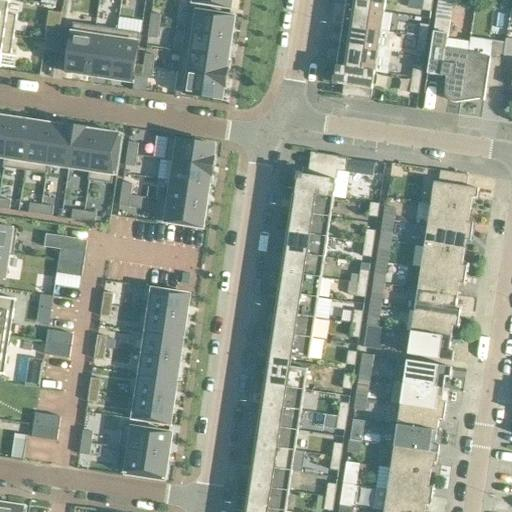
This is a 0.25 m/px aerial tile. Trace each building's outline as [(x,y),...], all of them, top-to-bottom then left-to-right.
[(0,0),(0,33),(14,35),(17,15),(8,14),(9,2),(10,2),(10,1),(0,0)] [(194,0),(194,3),(231,9),(232,0),(194,0)] [(347,0),(346,6),(351,7),(384,12),(386,0),(347,0)] [(413,0),(412,9),(422,11),(424,0),(413,0)] [(424,0),(422,11),(431,12),(433,0),(424,0)] [(351,7),(346,6),(345,16),(343,26),(381,32),(384,12),(351,7)] [(188,10),(185,32),(194,33),(194,32),(232,37),(235,17),(188,10)] [(151,14),(150,26),(159,27),(161,15),(151,14)] [(436,18),(433,36),(428,74),(447,77),(446,90),(446,91),(446,92),(446,93),(446,94),(446,95),(446,96),(447,97),(448,99),(449,100),(451,102),(453,102),(455,103),(457,103),(458,103),(461,102),(468,54),(446,50),(448,38),(451,21),(436,18)] [(61,27),(57,52),(69,54),(66,72),(88,76),(96,27),(74,23),(73,29),(61,27)] [(420,24),(418,38),(427,39),(429,26),(420,24)] [(158,39),(159,27),(150,26),(148,38),(158,39)] [(342,37),(340,47),(345,47),(378,52),(390,54),(393,34),(381,32),(343,26),(342,37)] [(96,27),(88,76),(110,79),(118,30),(96,27)] [(46,40),(58,42),(59,32),(47,30),(46,40)] [(118,30),(110,79),(133,82),(133,77),(135,65),(140,33),(118,30)] [(185,32),(182,50),(191,51),(191,52),(229,58),(232,37),(194,32),(194,33),(185,32)] [(0,33),(0,67),(0,66),(15,68),(17,56),(11,56),(14,35),(0,33)] [(416,51),(425,53),(427,39),(418,38),(416,51)] [(511,87),(511,39),(507,39),(506,44),(500,85),(511,87)] [(56,52),(58,42),(46,40),(44,50),(56,52)] [(468,54),(461,102),(484,99),(483,101),(485,101),(487,88),(487,83),(500,85),(506,44),(493,42),(491,57),(468,54)] [(345,47),(340,47),(337,67),(375,73),(387,74),(390,54),(378,52),(345,47)] [(182,50),(179,72),(228,79),(229,68),(230,63),(228,62),(228,58),(191,52),(191,51),(182,50)] [(145,54),(144,66),(153,68),(155,56),(145,54)] [(135,65),(133,77),(142,78),(152,79),(153,68),(144,66),(135,65)] [(414,65),(412,79),(421,80),(423,66),(414,65)] [(371,100),(375,73),(337,67),(334,84),(346,86),(344,95),(371,100)] [(179,72),(175,93),(222,100),(224,88),(226,88),(228,79),(179,72)] [(410,93),(419,95),(421,80),(412,79),(410,93)] [(6,158),(11,119),(0,116),(0,157),(4,158),(6,158)] [(4,158),(3,168),(25,171),(33,122),(11,119),(6,158),(4,158)] [(33,122),(25,171),(48,174),(49,165),(48,165),(54,125),(33,122)] [(54,125),(48,165),(49,165),(70,168),(76,126),(64,124),(58,123),(57,126),(54,125)] [(76,126),(70,168),(90,171),(91,171),(97,131),(93,131),(93,129),(88,128),(76,126)] [(90,171),(88,181),(112,184),(113,175),(116,175),(122,135),(119,135),(97,131),(91,171),(90,171)] [(168,138),(165,161),(175,162),(175,161),(215,167),(216,158),(214,157),(215,146),(168,138)] [(127,154),(137,156),(139,144),(129,142),(127,154)] [(299,174),(296,194),(334,200),(334,197),(338,171),(346,173),(346,172),(348,159),(348,158),(318,153),(315,167),(311,166),(310,176),(308,176),(299,174)] [(135,167),(137,156),(127,154),(126,166),(135,167)] [(175,162),(172,181),(209,187),(211,177),(213,178),(215,167),(175,161),(175,162)] [(366,161),(364,175),(373,176),(375,163),(366,161)] [(435,182),(431,205),(471,210),(473,198),(478,199),(479,189),(467,187),(469,175),(441,171),(439,183),(435,182)] [(169,200),(169,201),(206,207),(209,187),(172,181),(169,200)] [(121,194),(131,196),(133,184),(123,183),(121,194)] [(129,208),(131,196),(121,194),(120,206),(129,208)] [(296,194),(293,214),(297,215),(331,220),(334,200),(296,194)] [(11,200),(0,198),(0,208),(10,210),(11,200)] [(159,199),(156,221),(203,228),(206,207),(169,201),(169,200),(159,199)] [(30,203),(29,213),(41,215),(42,205),(30,203)] [(378,218),(380,204),(371,203),(369,216),(378,218)] [(42,205),(41,215),(52,217),(54,207),(42,205)] [(469,223),(471,210),(431,205),(428,226),(472,233),(474,224),(469,223)] [(384,219),(394,221),(395,209),(386,207),(384,219)] [(83,221),(85,212),(73,210),(72,220),(83,221)] [(97,213),(85,212),(83,221),(95,223),(97,213)] [(297,215),(293,214),(291,222),(290,234),(328,240),(331,220),(297,215)] [(381,241),(390,242),(394,221),(384,219),(381,241)] [(0,252),(9,253),(9,255),(14,255),(18,229),(0,226),(0,252)] [(471,241),(472,233),(428,226),(425,247),(464,253),(466,241),(471,241)] [(367,230),(365,243),(374,245),(376,231),(367,230)] [(47,234),(45,247),(61,250),(59,261),(84,265),(88,240),(47,234)] [(288,242),(287,254),(291,254),(325,259),(328,240),(290,234),(288,242)] [(377,262),(387,263),(390,242),(381,241),(377,262)] [(374,245),(365,243),(363,257),(372,258),(374,245)] [(463,266),(464,253),(425,247),(422,269),(466,275),(467,266),(463,266)] [(0,252),(0,277),(6,278),(9,255),(9,253),(0,252)] [(291,254),(287,254),(285,262),(284,273),(322,279),(325,259),(291,254)] [(59,261),(57,273),(82,277),(84,265),(59,261)] [(374,283),(384,285),(387,263),(377,262),(374,283)] [(465,284),(466,275),(422,269),(418,290),(458,296),(460,283),(465,284)] [(361,270),(359,283),(368,285),(370,271),(361,270)] [(282,282),(281,293),(285,294),(319,299),(322,279),(284,273),(282,282)] [(368,285),(359,283),(357,297),(366,298),(368,285)] [(371,305),(381,306),(384,285),(374,283),(371,305)] [(153,289),(149,312),(187,317),(190,295),(153,289)] [(456,308),(458,296),(418,290),(415,311),(460,318),(461,309),(456,308)] [(104,293),(102,305),(112,306),(114,294),(104,293)] [(285,294),(281,293),(279,302),(278,313),(316,319),(319,299),(285,294)] [(41,295),(39,306),(52,308),(54,297),(41,295)] [(0,335),(10,337),(15,300),(16,300),(16,299),(0,296),(0,335)] [(112,306),(102,305),(101,316),(110,318),(112,306)] [(368,326),(378,328),(381,306),(371,305),(368,326)] [(355,310),(353,324),(362,325),(364,312),(355,310)] [(458,327),(460,318),(415,311),(412,333),(452,339),(453,326),(458,327)] [(187,317),(149,312),(146,333),(183,339),(187,317)] [(276,322),(275,333),(279,334),(313,339),(316,319),(278,313),(276,322)] [(362,325),(353,324),(351,337),(360,339),(362,325)] [(368,326),(364,348),(374,349),(382,351),(385,329),(378,328),(368,326)] [(47,343),(72,346),(74,334),(49,331),(47,343)] [(183,339),(146,333),(143,354),(180,360),(183,339)] [(279,334),(275,333),(273,343),(271,354),(294,357),(310,359),(313,339),(279,334)] [(450,351),(452,339),(412,333),(409,355),(453,361),(454,352),(450,351)] [(0,335),(0,374),(5,375),(5,374),(4,374),(10,337),(0,335)] [(98,335),(96,347),(106,349),(108,337),(98,335)] [(29,386),(42,387),(45,344),(32,343),(29,386)] [(70,359),(72,346),(47,343),(45,355),(70,359)] [(104,361),(106,349),(96,347),(94,359),(104,361)] [(355,366),(357,353),(348,351),(346,365),(355,366)] [(180,360),(143,354),(140,376),(177,381),(180,360)] [(268,375),(267,385),(271,385),(305,390),(308,370),(292,367),(294,357),(271,354),(270,364),(268,375)] [(363,354),(362,366),(371,368),(373,356),(363,354)] [(451,377),(452,368),(408,361),(404,383),(444,389),(446,377),(451,377)] [(352,390),(354,376),(345,375),(343,389),(352,390)] [(177,381),(140,376),(137,397),(174,403),(177,381)] [(360,376),(357,398),(367,399),(370,378),(360,376)] [(91,378),(90,390),(99,391),(101,380),(91,378)] [(404,383),(401,405),(445,411),(447,402),(449,389),(444,389),(404,383)] [(271,385),(267,385),(264,404),(302,410),(305,390),(271,385)] [(98,403),(99,391),(90,390),(88,402),(98,403)] [(174,403),(137,397),(133,420),(170,425),(174,403)] [(357,398),(355,410),(365,411),(367,399),(357,398)] [(341,403),(339,416),(348,418),(350,404),(341,403)] [(261,424),(265,425),(299,430),(302,410),(264,404),(261,424)] [(401,405),(398,426),(437,432),(438,431),(439,419),(444,420),(445,411),(401,405)] [(36,413),(34,425),(59,429),(61,417),(36,413)] [(348,418),(339,416),(336,430),(346,431),(348,418)] [(352,429),(350,441),(360,442),(362,442),(365,421),(353,419),(352,429)] [(299,430),(265,425),(261,424),(258,444),(296,450),(299,430)] [(34,425),(32,438),(57,441),(59,429),(34,425)] [(123,426),(120,448),(169,456),(172,433),(123,426)] [(398,426),(395,447),(439,454),(440,445),(442,432),(438,431),(437,432),(398,426)] [(82,443),(91,444),(93,432),(83,431),(82,443)] [(350,441),(348,453),(358,454),(360,442),(350,441)] [(90,456),(91,444),(82,443),(80,454),(90,456)] [(334,443),(332,457),(341,458),(343,444),(334,443)] [(256,455),(255,464),(259,465),(293,470),(296,450),(258,444),(256,455)] [(395,447),(391,469),(431,475),(433,462),(438,463),(439,454),(395,447)] [(120,448),(116,471),(166,478),(169,456),(120,448)] [(341,458),(332,457),(330,470),(339,471),(341,458)] [(344,483),(354,485),(356,485),(357,485),(360,464),(347,462),(344,483)] [(259,465),(255,464),(252,484),(290,490),(293,470),(259,465)] [(429,487),(431,475),(391,469),(388,490),(432,497),(434,488),(429,487)] [(328,483),(326,497),(335,498),(337,485),(328,483)] [(342,495),(340,505),(353,506),(356,486),(356,485),(354,485),(344,483),(342,495)] [(250,496),(249,504),(253,504),(287,509),(290,490),(252,484),(250,496)] [(388,490),(385,511),(389,511),(425,511),(426,505),(431,505),(432,497),(388,490)] [(335,498),(326,497),(324,510),(333,511),(335,498)]
